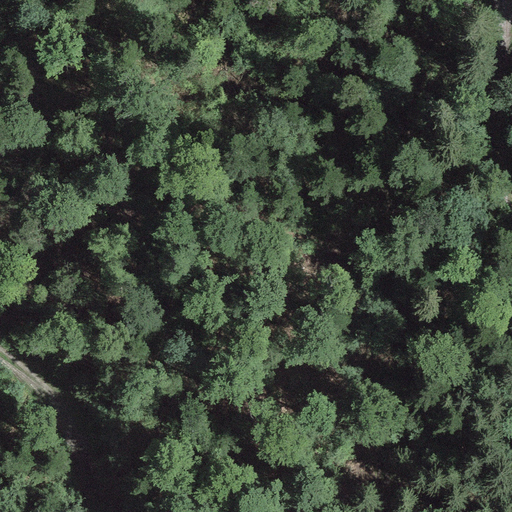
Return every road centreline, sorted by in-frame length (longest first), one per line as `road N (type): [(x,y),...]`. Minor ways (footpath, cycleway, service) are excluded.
road 1 (track): [(490,0),(495,23),(481,101),(511,234)]
road 2 (track): [(0,349),(90,417),(91,511)]
